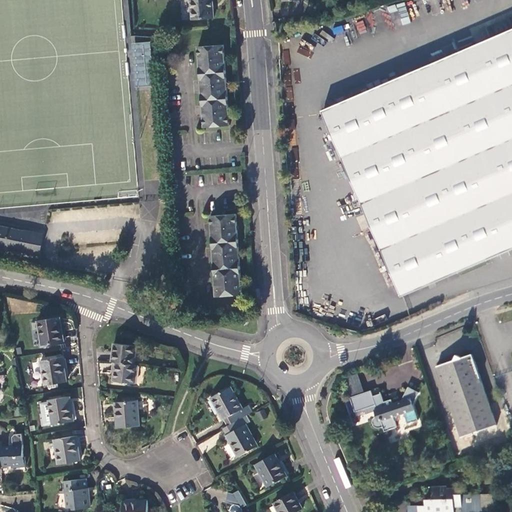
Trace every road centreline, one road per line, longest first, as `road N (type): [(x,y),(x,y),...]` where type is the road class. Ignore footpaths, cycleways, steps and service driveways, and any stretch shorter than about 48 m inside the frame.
road 1 (tertiary): [(250,0),(272,269)]
road 2 (residential): [(94,300),(84,337),(97,446),(118,466),(176,464)]
road 3 (tertiary): [(366,348),(511,294)]
road 4 (tertiary): [(211,343),(94,300)]
